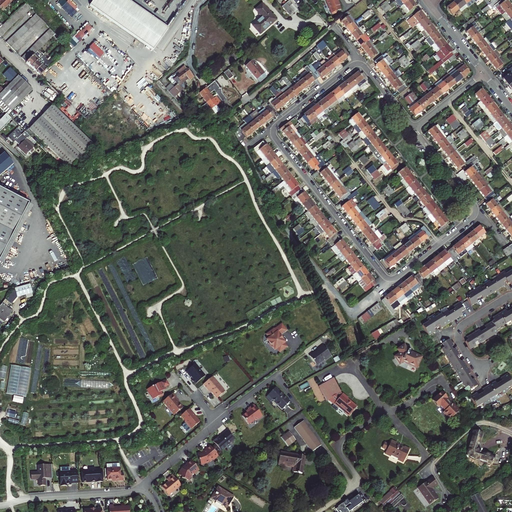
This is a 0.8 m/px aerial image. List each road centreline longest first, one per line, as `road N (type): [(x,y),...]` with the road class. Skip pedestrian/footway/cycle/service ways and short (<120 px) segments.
road 1 (residential): [(413,128),(479,211),(389,279)]
road 2 (residential): [(319,511),(357,481),(338,452),(342,439),(384,411),(349,362)]
road 3 (residential): [(273,130),(355,63),(413,128)]
road 4 (residential): [(273,130),(389,279)]
road 5 (residential): [(0,505),(141,485)]
road 6 (residential): [(141,485),(216,421),(193,394)]
